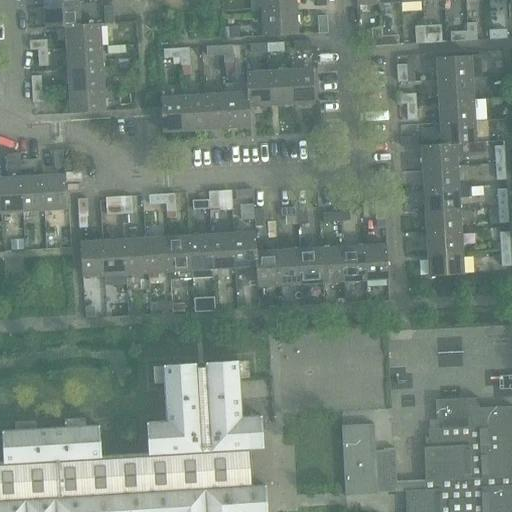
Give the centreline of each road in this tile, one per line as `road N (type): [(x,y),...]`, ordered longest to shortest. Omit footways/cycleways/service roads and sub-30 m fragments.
road 1 (residential): [(352,171),(146,180),(84,134),(11,129)]
road 2 (residential): [(352,171),(341,0)]
road 3 (residential): [(11,129),(5,0)]
